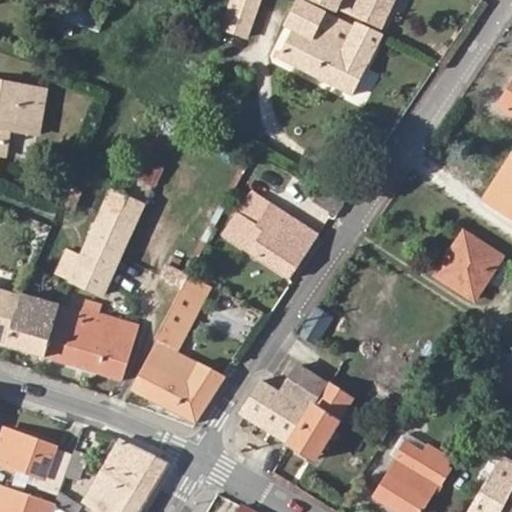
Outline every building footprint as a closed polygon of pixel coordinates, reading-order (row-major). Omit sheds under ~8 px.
[(232,0),(222,28),(247,37),(260,0),(232,0)] [(307,0),(337,13),(339,10),(381,28),(394,0),(307,0)] [(351,95),(381,34),(354,21),(351,26),(298,3),(287,27),(293,30),(280,60),(351,95)] [(173,19),(185,25),(192,9),(180,4),(173,19)] [(65,5),(61,21),(95,30),(100,14),(65,5)] [(0,153),(2,154),(7,129),(36,134),(43,90),(0,82),(0,153)] [(197,100),(205,103),(211,86),(203,83),(197,100)] [(511,85),(498,108),(511,116),(511,85)] [(154,154),(131,142),(126,152),(118,169),(126,173),(151,184),(155,186),(163,169),(150,164),(154,154)] [(484,199),(511,217),(511,157),(484,199)] [(126,173),(118,169),(109,189),(142,205),(151,184),(126,173)] [(102,185),(82,176),(75,194),(94,203),(102,185)] [(47,196),(57,200),(61,189),(52,185),(47,196)] [(109,189),(66,280),(101,295),(142,205),(109,189)] [(315,235),(271,205),(264,200),(259,197),(246,216),(238,212),(222,234),(288,277),(315,235)] [(77,242),(88,220),(68,211),(58,234),(77,242)] [(193,214),(187,224),(206,233),(211,223),(193,214)] [(206,233),(187,224),(150,292),(169,302),(206,233)] [(437,275),(473,298),(500,257),(464,233),(437,275)] [(187,275),(153,340),(155,341),(174,351),(200,302),(198,300),(206,285),(187,275)] [(235,311),(239,303),(214,289),(209,297),(235,311)] [(0,343),(6,346),(21,296),(0,290),(0,343)] [(6,346),(43,356),(58,306),(21,296),(6,346)] [(83,310),(96,313),(99,304),(86,300),(83,310)] [(58,306),(43,356),(122,379),(138,325),(96,313),(83,310),(81,312),(58,306)] [(332,318),(316,308),(297,334),(314,344),(332,318)] [(155,341),(152,348),(179,360),(182,355),(174,351),(155,341)] [(129,390),(192,423),(224,377),(182,355),(179,360),(152,348),(129,390)] [(501,390),(511,396),(511,364),(504,360),(492,377),(504,384),(501,390)] [(240,414),(288,444),(326,384),(298,367),(281,392),(261,381),(240,414)] [(326,384),(288,444),(314,460),(352,400),(326,384)] [(64,477),(70,460),(53,454),(55,449),(7,430),(0,448),(0,464),(42,481),(39,488),(58,495),(58,493),(64,477)] [(390,454),(397,459),(408,442),(423,451),(427,445),(407,434),(402,435),(390,454)] [(408,442),(397,459),(374,496),(399,511),(421,511),(450,467),(446,464),(450,458),(427,445),(423,451),(408,442)] [(166,464),(123,443),(105,472),(105,473),(125,486),(125,485),(147,498),(159,478),(166,464)] [(89,458),(73,452),(70,460),(64,477),(80,483),(84,471),(89,458)] [(125,486),(105,473),(102,479),(86,504),(99,511),(138,511),(146,499),(147,498),(125,485),(125,486)] [(51,511),(54,505),(1,489),(0,492),(0,511),(51,511)] [(53,508),(52,511),(79,511),(82,508),(58,493),(58,495),(54,505),(53,508)]
